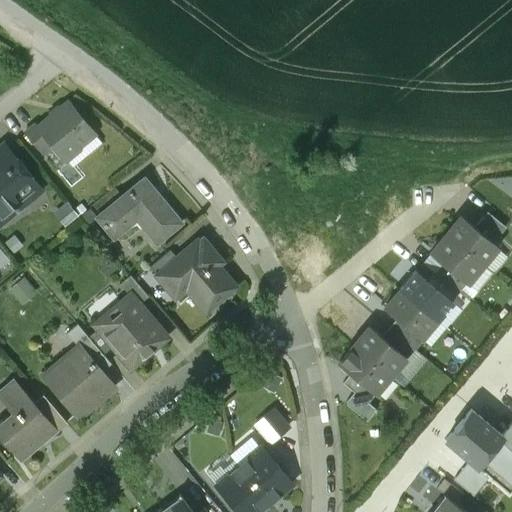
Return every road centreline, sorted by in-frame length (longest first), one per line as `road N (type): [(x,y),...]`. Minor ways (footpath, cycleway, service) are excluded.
road 1 (residential): [(69,50),(139,106),(204,174),(260,242),(293,318)]
road 2 (residential): [(35,511),(171,387),(293,318)]
road 3 (residential): [(326,511),(318,400),(293,318)]
road 4 (residential): [(293,318),(440,192)]
road 5 (residential): [(471,372),(370,511)]
